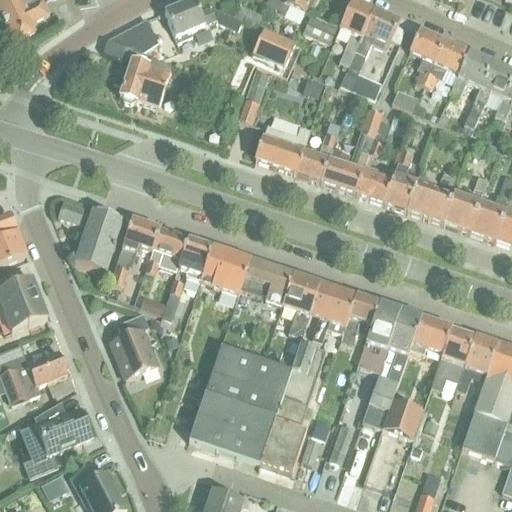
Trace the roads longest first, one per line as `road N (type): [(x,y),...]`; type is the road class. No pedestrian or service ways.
road 1 (residential): [(125,173),(134,212),(511,337)]
road 2 (residential): [(511,271),(165,152),(125,173)]
road 3 (tertiary): [(125,173),(511,304)]
road 4 (residential): [(145,479),(28,210),(21,141)]
road 5 (residential): [(21,141),(18,114),(31,74),(148,0)]
road 6 (residential): [(321,511),(205,472),(145,479)]
road 7 (residential): [(511,59),(378,0)]
